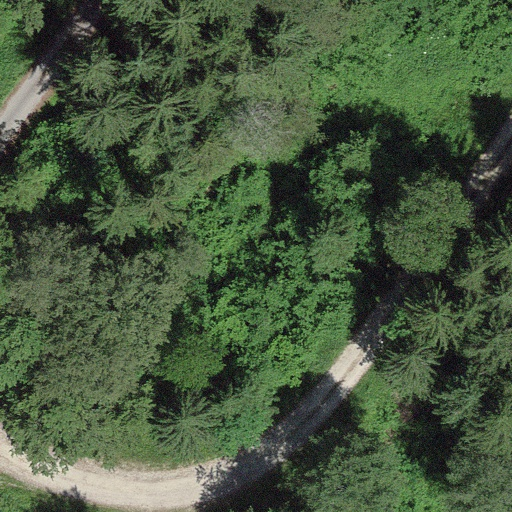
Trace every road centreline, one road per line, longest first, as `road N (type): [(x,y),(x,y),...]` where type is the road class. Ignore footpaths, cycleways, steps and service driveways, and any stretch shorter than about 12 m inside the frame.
road 1 (track): [(511,133),(328,398),(249,467),(112,480),(0,422)]
road 2 (track): [(105,0),(0,137)]
